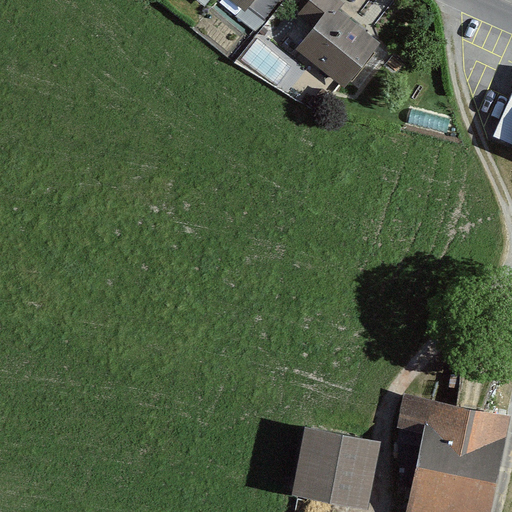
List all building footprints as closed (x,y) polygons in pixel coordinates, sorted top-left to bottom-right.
[(194,0),(200,5),(203,0),(220,0),(256,27),(277,0),(194,0)] [(334,0),(297,0),(289,11),(301,21),(282,46),(330,83),(364,39),(326,10),(334,0)] [(511,77),(492,126),(508,133),(500,152),(511,156),(511,77)] [(424,430),(405,511),(486,511),(508,414),(403,391),(396,423),(424,430)] [(382,440),(301,426),(290,492),(371,505),(382,440)]
